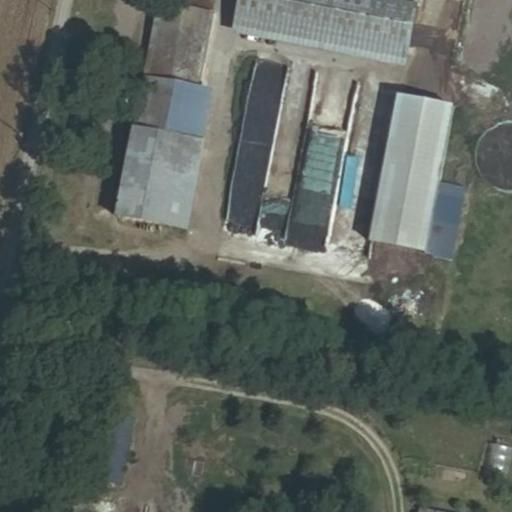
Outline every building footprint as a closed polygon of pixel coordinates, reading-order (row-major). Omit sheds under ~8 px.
[(159,7),(121,223),(191,236),(216,96),(201,93),(217,0),(187,0),(186,12),(159,7)] [(244,0),(237,35),(410,67),(422,0),(244,0)] [(457,103),(400,91),(371,240),(428,250),(441,182),(457,103)] [(466,187),(441,182),(428,250),(427,255),(453,260),(466,187)] [(86,479),(123,487),(135,426),(98,418),(86,479)] [(511,464),(511,449),(491,445),(484,475),(508,480),(511,464)]
